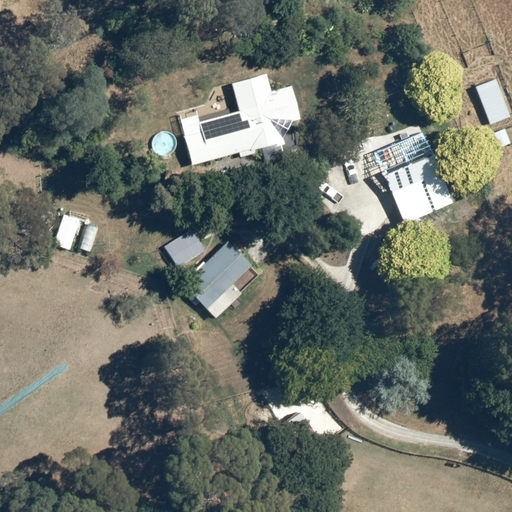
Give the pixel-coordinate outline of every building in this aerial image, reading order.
[(506,117),(493,77),(472,85),(485,124),(506,117)] [(265,102),(177,127),(187,165),(278,142),(273,123),(297,117),(289,86),(262,92),(265,102)] [(383,142),(390,161),(377,166),(395,213),(424,202),(417,184),(431,178),(420,150),(406,155),(399,136),(383,142)] [(93,220),(50,211),(43,244),(86,252),(93,220)] [(175,266),(197,244),(178,224),(155,247),(175,266)] [(253,270),(222,239),(179,282),(210,313),(253,270)]
